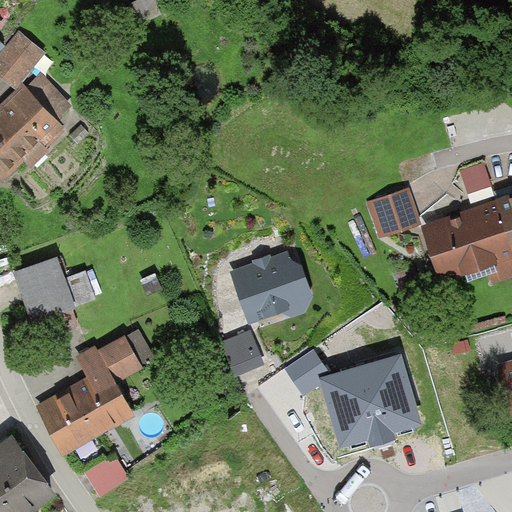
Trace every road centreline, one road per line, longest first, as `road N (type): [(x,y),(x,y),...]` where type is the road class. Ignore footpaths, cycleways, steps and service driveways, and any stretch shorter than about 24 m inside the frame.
road 1 (residential): [(0,357),(90,511)]
road 2 (residential): [(337,487),(317,482),(253,385)]
